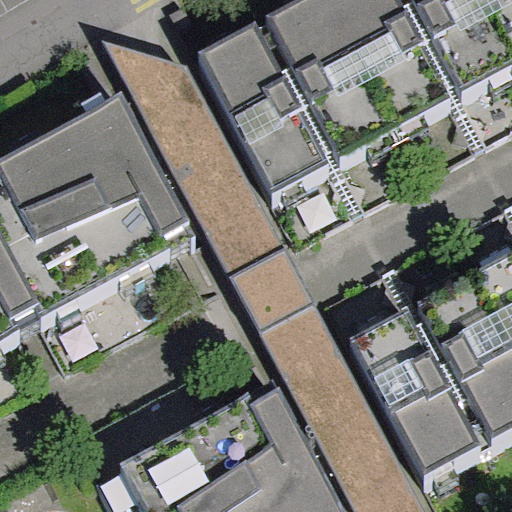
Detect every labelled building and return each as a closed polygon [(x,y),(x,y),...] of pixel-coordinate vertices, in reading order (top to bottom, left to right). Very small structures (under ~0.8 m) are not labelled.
[(367,0),(320,25),(392,160),(511,97),(459,0),(367,0)] [(511,96),(511,0),(459,0),(511,97),(511,96)] [(392,160),(320,25),(193,93),(265,228),(392,160)] [(405,511),(179,88),(98,65),(341,511),(405,511)] [(0,196),(0,271),(35,339),(190,258),(125,132),(0,196)] [(0,356),(35,339),(0,271),(0,356)] [(511,275),(468,300),(511,378),(511,275)] [(511,448),(511,378),(468,300),(347,367),(420,499),(511,448)] [(132,511),(324,511),(275,418),(124,496),(132,511)]
